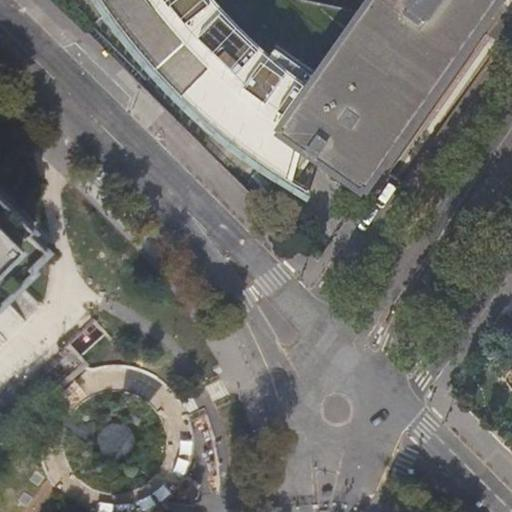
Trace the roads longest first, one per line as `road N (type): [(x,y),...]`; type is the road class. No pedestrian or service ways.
road 1 (tertiary): [(0,21),(182,204)]
road 2 (tertiary): [(182,204),(287,407)]
road 3 (tertiary): [(336,358),(271,281),(182,204)]
road 4 (primary): [(421,258),(511,128)]
road 5 (residential): [(498,511),(479,480),(388,402)]
road 6 (primary): [(381,382),(421,258)]
road 7 (residential): [(373,445),(485,511)]
road 8 (primary): [(421,258),(362,318),(345,359)]
